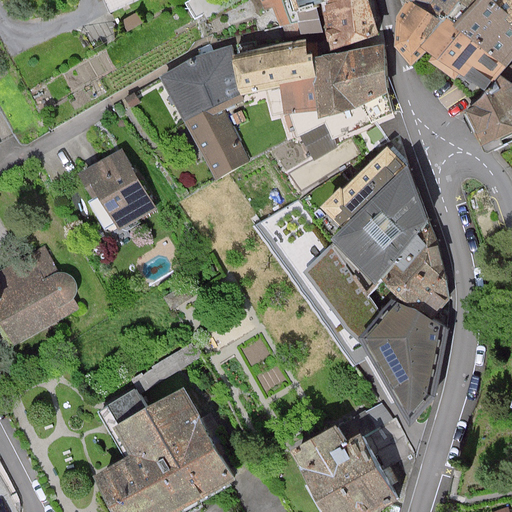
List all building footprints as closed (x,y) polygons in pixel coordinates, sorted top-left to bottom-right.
[(279,0),(284,15),(324,0),(279,0)] [(396,0),(396,1),(397,0),(406,0),(413,10),(421,0),(396,0)] [(421,0),(413,10),(433,23),(437,19),(445,26),(469,0),(421,0)] [(469,0),(445,26),(441,30),(474,50),(499,66),(511,53),(511,36),(502,25),(497,11),(482,0),(469,0)] [(482,0),(497,11),(493,0),(482,0)] [(511,0),(493,0),(497,11),(502,25),(511,36),(511,0)] [(433,23),(403,6),(393,25),(402,63),(414,65),(424,59),(409,45),(433,23)] [(441,30),(445,26),(437,19),(433,23),(409,45),(424,59),(447,80),(451,76),(474,50),(441,30)] [(227,57),(223,59),(231,94),(263,86),(267,116),(308,110),(307,77),(301,58),(284,43),(227,57)] [(158,79),(177,122),(231,94),(223,59),(227,57),(225,46),(217,46),(158,79)] [(375,50),(319,60),(323,113),(376,95),(375,50)] [(474,50),(451,76),(456,79),(477,93),(493,77),(499,66),(474,50)] [(447,80),(424,59),(414,65),(431,93),(447,80)] [(451,76),(447,80),(431,93),(449,115),(459,111),(468,102),(456,79),(451,76)] [(511,88),(509,85),(493,77),(477,93),(468,102),(459,111),(477,145),(511,128),(511,88)] [(219,106),(177,122),(211,177),(245,160),(219,106)] [(119,147),(75,173),(106,233),(154,211),(119,147)] [(399,159),(320,233),(368,278),(374,270),(408,228),(418,216),(399,159)] [(419,242),(408,228),(374,270),(379,282),(403,300),(440,324),(443,286),(434,241),(419,242)] [(57,270),(47,273),(30,256),(0,271),(0,330),(10,341),(71,307),(71,300),(68,295),(75,288),(74,280),(69,272),(57,270)] [(341,265),(311,283),(333,318),(347,309),(360,291),(341,265)] [(440,324),(403,300),(365,347),(397,414),(429,388),(444,326),(440,324)] [(135,406),(106,424),(120,453),(86,468),(109,511),(159,511),(228,476),(177,384),(135,406)] [(327,419),(280,445),(319,511),(363,511),(395,497),(354,428),(334,432),(327,419)]
